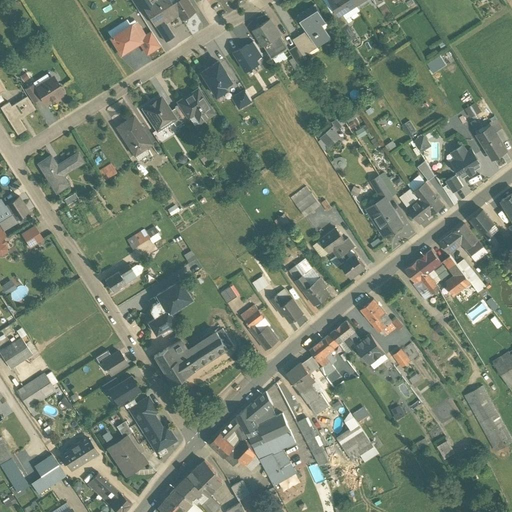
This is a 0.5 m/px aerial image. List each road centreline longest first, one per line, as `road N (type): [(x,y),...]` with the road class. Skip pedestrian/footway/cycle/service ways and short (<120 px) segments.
road 1 (residential): [(197,444),(341,307),(511,177)]
road 2 (residential): [(197,444),(17,169)]
road 3 (residential): [(17,169),(280,0)]
